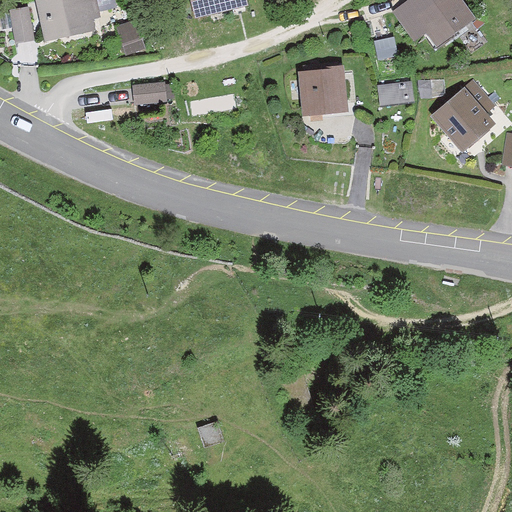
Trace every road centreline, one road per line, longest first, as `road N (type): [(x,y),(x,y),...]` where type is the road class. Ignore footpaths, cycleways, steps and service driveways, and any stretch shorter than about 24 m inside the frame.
road 1 (residential): [(511,259),(176,195),(11,123)]
road 2 (residential): [(342,0),(247,51),(96,76),(11,123)]
road 3 (track): [(484,511),(500,480),(499,409),(511,377)]
